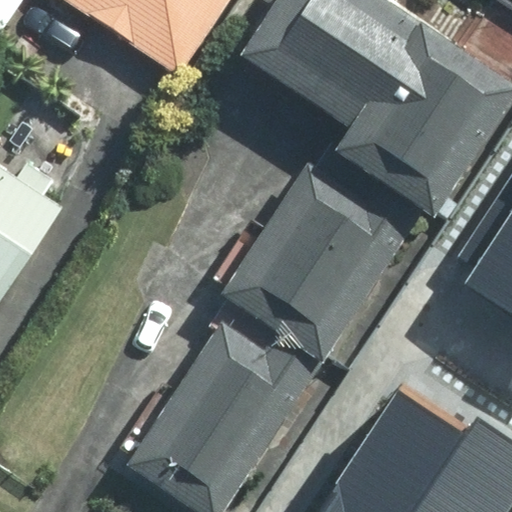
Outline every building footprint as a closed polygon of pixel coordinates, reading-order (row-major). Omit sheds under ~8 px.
[(70,0),(183,75),(232,0),(70,0)] [(511,118),(511,92),(372,0),(299,0),(253,70),(362,143),(348,167),(381,188),(425,217),(441,228),(511,118)] [(326,368),(425,217),(381,188),(348,167),(329,153),(230,304),(326,368)] [(0,174),(0,306),(60,215),(44,204),(55,188),(31,173),(21,189),(0,174)] [(511,215),(469,282),(511,309),(511,215)] [(194,511),(230,511),(326,368),(230,304),(213,328),(227,338),(136,474),(194,511)] [(471,434),(399,388),(318,511),(504,511),(511,501),(511,441),(480,421),(471,434)]
